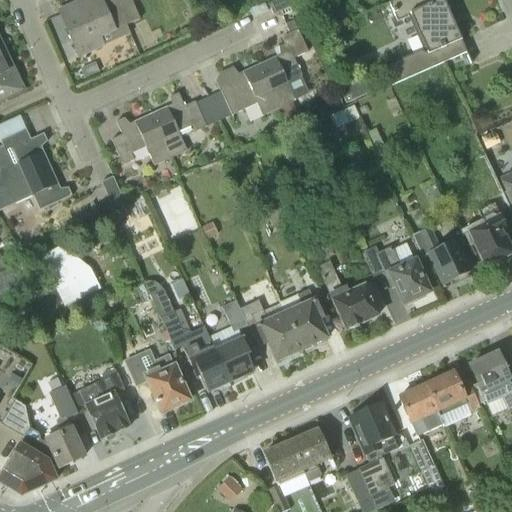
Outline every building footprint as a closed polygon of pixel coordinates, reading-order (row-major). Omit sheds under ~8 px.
[(108,0),(102,3),(101,0),(85,0),(60,11),(79,58),(131,36),(126,25),(115,0),(108,0)] [(115,0),(126,25),(140,19),(131,0),(115,0)] [(294,0),(276,0),(268,4),(273,16),(297,5),(294,0)] [(415,60),(421,73),(467,53),(442,0),(432,5),(429,0),(396,0),(392,2),(400,18),(409,15),(426,55),(415,60)] [(259,65),(279,109),(295,102),(287,83),(302,76),(294,59),(308,53),(294,22),(288,25),(292,34),(284,38),(287,44),(279,48),(282,54),(259,65)] [(1,57),(0,57),(0,103),(25,92),(13,69),(8,71),(1,57)] [(96,64),(81,70),(85,80),(100,73),(96,64)] [(279,109),(259,65),(236,76),(233,69),(225,72),(231,85),(220,90),(232,116),(257,104),(263,117),(279,109)] [(370,93),(362,75),(338,86),(346,104),(370,93)] [(150,115),(171,159),(187,152),(178,133),(193,126),(196,133),(206,128),(195,102),(184,107),(178,94),(170,97),(173,104),(150,115)] [(359,119),(354,106),(330,116),(336,129),(359,119)] [(171,159),(150,115),(127,125),(124,119),(116,122),(122,135),(111,140),(123,166),(134,161),(131,154),(146,148),(154,166),(171,159)] [(0,191),(51,168),(40,145),(47,142),(44,134),(31,140),(26,129),(0,141),(3,146),(0,147),(0,191)] [(386,153),(375,130),(365,134),(376,157),(386,153)] [(500,143),(495,132),(480,138),(486,150),(500,143)] [(0,191),(0,211),(33,196),(39,211),(72,196),(68,188),(61,191),(51,168),(0,191)] [(511,255),(501,233),(507,230),(501,216),(511,212),(492,172),(482,177),(496,205),(479,212),(464,220),(470,234),(486,267),(511,255)] [(511,173),(500,179),(511,204),(511,173)] [(113,177),(101,183),(112,206),(124,201),(113,177)] [(276,200),(263,206),(272,226),(285,220),(276,200)] [(213,222),(201,228),(209,246),(221,240),(213,222)] [(430,229),(412,237),(421,258),(430,254),(444,285),(469,274),(455,242),(440,249),(430,229)] [(16,254),(9,239),(0,243),(0,246),(6,259),(16,254)] [(378,248),(365,254),(376,278),(386,274),(392,287),(395,286),(404,304),(428,293),(413,260),(402,266),(395,249),(381,255),(378,248)] [(346,331),(378,316),(368,296),(370,296),(366,287),(347,296),(343,286),(339,287),(330,268),(319,273),(346,331)] [(92,293),(80,269),(53,283),(64,307),(92,293)] [(301,351),(280,304),(264,311),(252,283),(231,293),(234,300),(247,329),(256,325),(267,350),(271,349),(277,362),(301,351)] [(229,383),(215,352),(204,327),(184,337),(162,289),(149,294),(173,352),(180,348),(183,354),(192,375),(198,372),(208,393),(229,383)] [(42,290),(31,295),(36,305),(47,300),(42,290)] [(280,304),(301,351),(326,340),(318,321),(320,320),(307,292),(280,304)] [(248,331),(247,329),(234,300),(220,306),(232,331),(226,334),(231,345),(215,352),(229,383),(254,372),(247,358),(251,357),(240,335),(248,331)] [(149,350),(124,362),(136,389),(148,383),(162,413),(189,401),(169,355),(154,362),(149,350)] [(511,387),(497,355),(471,367),(487,403),(502,396),(509,413),(511,411),(511,387)] [(129,428),(114,395),(123,391),(117,378),(113,370),(101,376),(103,381),(93,385),(100,400),(85,407),(101,441),(129,428)] [(426,386),(440,416),(467,404),(471,414),(480,410),(469,387),(461,391),(453,374),(426,386)] [(48,383),(52,393),(62,388),(57,379),(48,383)] [(443,425),(440,416),(426,386),(399,398),(411,424),(412,424),(417,436),(443,425)] [(54,393),(51,395),(63,422),(78,415),(76,410),(69,396),(66,388),(54,393)] [(69,396),(76,410),(85,405),(79,391),(69,396)] [(0,425),(23,439),(31,427),(24,410),(11,401),(0,419),(0,425)] [(359,471),(376,511),(378,511),(392,506),(386,491),(396,487),(378,444),(393,438),(379,405),(352,416),(360,434),(357,436),(370,467),(359,471)] [(59,467),(47,441),(38,444),(31,427),(23,439),(0,477),(0,483),(21,497),(57,481),(52,470),(59,467)] [(47,441),(59,467),(60,469),(84,458),(72,430),(47,441)] [(290,443),(305,476),(308,483),(321,478),(316,465),(332,458),(327,447),(325,448),(317,431),(290,443)] [(424,442),(410,448),(432,495),(445,489),(424,442)] [(305,476),(290,443),(264,454),(276,482),(287,478),(289,483),(305,476)] [(376,511),(359,471),(346,477),(360,511),(376,511)] [(242,490),(229,477),(216,490),(229,503),(242,490)] [(478,481),(471,484),(475,494),(483,490),(478,481)] [(281,486),(268,492),(276,511),(289,511),(292,511),(281,486)] [(420,511),(432,506),(426,494),(412,502),(417,511),(420,511)] [(511,511),(511,494),(500,501),(504,511),(511,511)] [(504,511),(500,501),(476,511),(504,511)]
